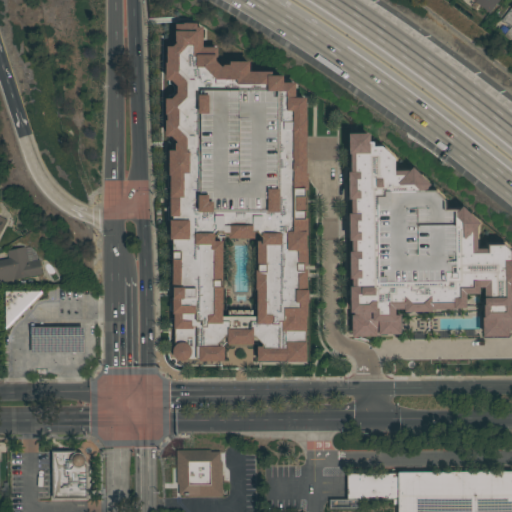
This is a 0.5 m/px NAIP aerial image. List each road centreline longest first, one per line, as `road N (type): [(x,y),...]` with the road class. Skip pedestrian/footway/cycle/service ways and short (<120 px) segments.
road 1 (secondary): [(144,392),(133,0)]
road 2 (secondary): [(115,0),(117,273)]
road 3 (motorway): [(244,0),(447,133)]
road 4 (residential): [(370,362),(333,333),(330,191)]
road 5 (motorway): [(461,103),(310,0)]
road 6 (motorway): [(17,112),(31,158),(66,203),(90,215),(139,215)]
road 7 (secondary): [(144,420),(293,421)]
road 8 (secondary): [(511,392),(371,391)]
road 9 (secondary): [(373,419),(511,416)]
road 10 (secondary): [(117,273),(119,393)]
